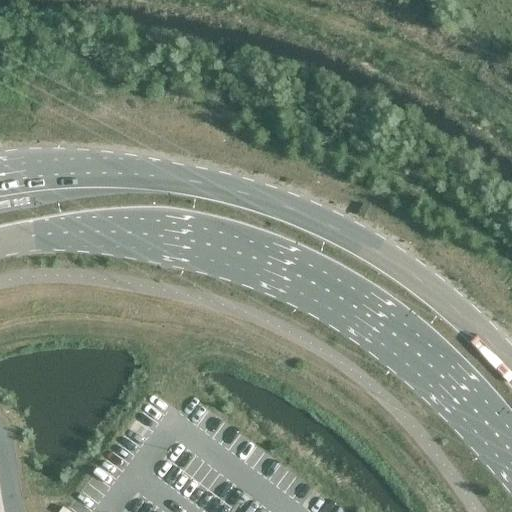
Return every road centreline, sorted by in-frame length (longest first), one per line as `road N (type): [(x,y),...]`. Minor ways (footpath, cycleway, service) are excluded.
road 1 (secondary): [(0,244),(106,231),(189,241),(276,268),(392,334),(511,454)]
road 2 (secondary): [(511,370),(392,261),(279,207),(145,173),(0,183)]
